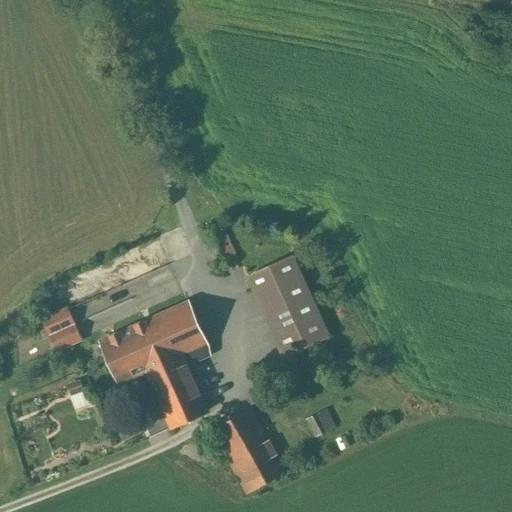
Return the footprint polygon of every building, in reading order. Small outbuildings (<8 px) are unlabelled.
[(239,254),(224,223),(206,232),(221,263),(239,254)] [(325,339),(293,258),(250,275),(282,356),(325,339)] [(93,337),(79,299),(45,311),(58,349),(93,337)] [(191,301),(102,342),(122,385),(138,378),(146,374),(161,405),(145,412),(155,433),(212,407),(192,364),(215,354),(191,301)] [(138,378),(122,385),(127,396),(142,389),(138,378)] [(74,389),(82,408),(96,402),(88,383),(74,389)] [(10,402),(21,431),(48,420),(37,392),(10,402)] [(254,408),(214,430),(250,495),(290,472),(254,408)] [(311,420),(322,436),(341,424),(331,408),(311,420)]
